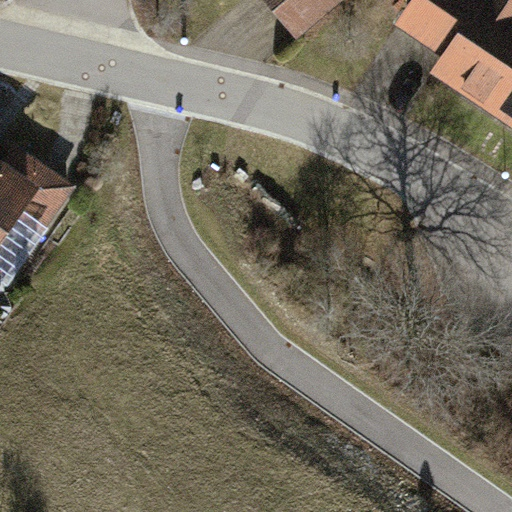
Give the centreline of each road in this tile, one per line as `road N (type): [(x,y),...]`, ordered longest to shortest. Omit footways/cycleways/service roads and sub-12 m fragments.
road 1 (residential): [(171,86),(159,149),(163,207),(195,264),(272,354),(494,511)]
road 2 (residential): [(511,242),(486,214),(343,131),(171,86)]
